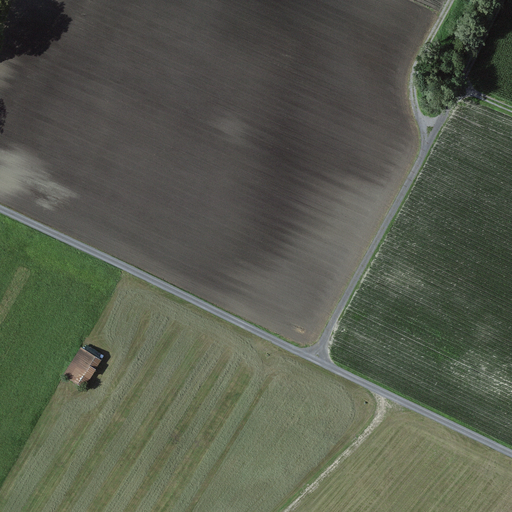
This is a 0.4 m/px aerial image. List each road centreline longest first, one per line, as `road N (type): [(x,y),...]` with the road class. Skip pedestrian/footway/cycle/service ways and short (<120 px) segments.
road 1 (track): [(0,208),(511,454)]
road 2 (track): [(316,358),(499,0)]
road 3 (track): [(394,397),(278,511)]
road 4 (track): [(430,135),(420,96),(427,50),(455,0)]
